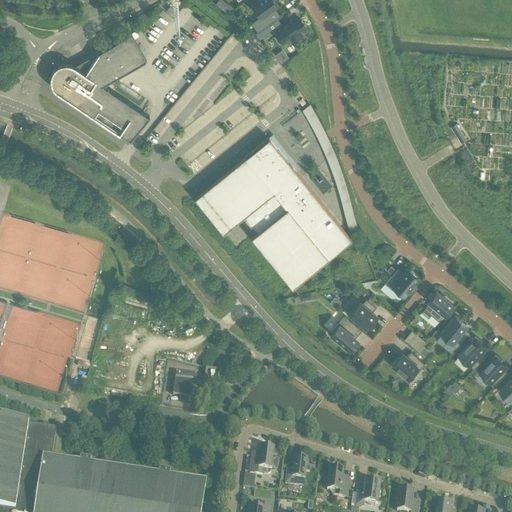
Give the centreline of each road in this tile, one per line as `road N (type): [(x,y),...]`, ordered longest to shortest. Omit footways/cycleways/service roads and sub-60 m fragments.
road 1 (secondary): [(511,455),(437,432),(345,389),(270,328),(181,222),(118,166)]
road 2 (unclassified): [(309,0),(326,29),(352,171),(374,214),(435,274)]
road 3 (unknown): [(367,0),(416,140),(452,198),(511,256)]
road 4 (residential): [(503,511),(495,501),(292,441),(253,430),(242,438)]
